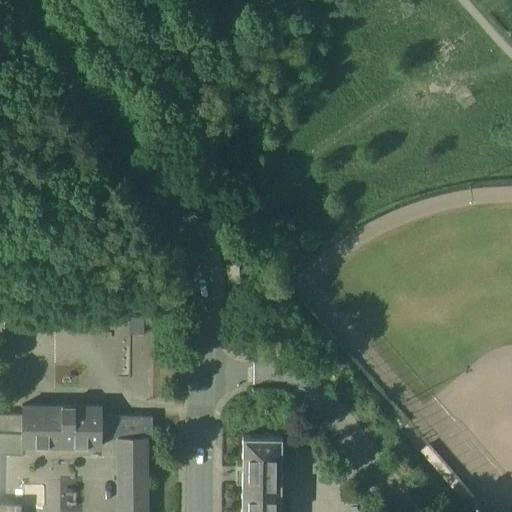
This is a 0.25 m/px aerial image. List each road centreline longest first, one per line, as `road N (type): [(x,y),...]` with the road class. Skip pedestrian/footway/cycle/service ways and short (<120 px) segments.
road 1 (residential): [(201,373),(194,247),(98,103)]
road 2 (unclassified): [(398,511),(297,380),(201,373)]
road 3 (residential): [(199,511),(201,373)]
road 4 (unclassified): [(98,103),(24,0)]
